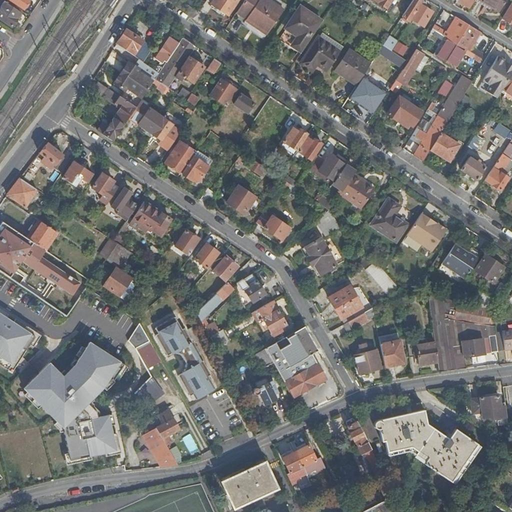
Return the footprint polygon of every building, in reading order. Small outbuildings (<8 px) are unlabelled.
[(26,0),(8,0),(22,9),(28,1),(26,0)] [(212,0),(209,7),(226,18),(236,1),(234,0),(212,0)] [(244,21),(266,36),(284,10),(267,0),(244,0),(236,13),(246,19),(244,21)] [(392,0),(369,0),(370,0),(386,10),(392,0)] [(422,2),(418,0),(413,0),(401,18),(409,23),(410,21),(422,29),(432,14),(420,6),(422,2)] [(457,0),(457,1),(468,8),(472,0),(457,0)] [(505,0),(476,0),(498,13),(505,0)] [(0,19),(11,27),(20,14),(3,3),(0,7),(0,19)] [(511,4),(502,20),(511,27),(511,4)] [(301,9),(280,42),(300,54),(321,22),(301,9)] [(459,21),(455,19),(446,33),(444,36),(444,37),(447,39),(459,21)] [(468,26),(459,21),(447,39),(456,45),(468,26)] [(434,26),(432,30),(442,36),(443,35),(444,36),(446,33),(434,26)] [(481,34),(468,26),(456,45),(469,53),(474,56),(481,60),(483,57),(478,54),(473,51),(471,50),(481,34)] [(438,37),(441,39),(442,36),(432,30),(430,34),(437,38),(438,37)] [(123,31),(113,46),(135,60),(140,64),(149,50),(139,43),(139,42),(123,31)] [(312,74),(317,67),(326,73),(342,50),(323,37),(320,41),(318,39),(300,66),(312,74)] [(397,43),(389,37),(388,39),(382,47),(390,52),(397,43)] [(166,39),(152,60),(161,67),(175,45),(166,39)] [(175,45),(161,67),(156,75),(152,81),(166,90),(175,75),(190,84),(201,69),(199,68),(193,64),(185,59),(193,48),(180,39),(175,45)] [(456,45),(447,39),(435,58),(445,64),(456,45)] [(469,53),(456,45),(445,64),(454,70),(464,53),(467,55),(469,53)] [(395,62),(395,63),(402,69),(406,63),(390,52),(382,47),(378,53),(381,55),(382,53),(395,62)] [(406,63),(407,63),(395,82),(403,87),(422,55),(414,50),(412,54),(406,63)] [(349,52),(335,74),(356,88),(363,76),(370,66),(349,52)] [(377,55),(370,66),(363,76),(366,78),(369,74),(368,73),(379,57),(377,55)] [(474,56),(471,61),(478,65),(481,60),(474,56)] [(379,57),(368,73),(369,74),(386,85),(392,75),(389,73),(392,69),(382,61),(383,59),(379,57)] [(152,81),(156,75),(142,65),(140,64),(135,60),(130,67),(128,65),(121,75),(119,73),(111,85),(122,92),(118,98),(134,109),(137,104),(139,100),(149,86),(152,81)] [(219,65),(212,60),(204,72),(211,77),(219,65)] [(511,69),(498,60),(480,90),(496,100),(501,93),(511,74),(511,69)] [(121,75),(128,65),(125,63),(119,73),(121,75)] [(511,74),(501,93),(511,100),(511,74)] [(461,78),(461,79),(448,99),(458,105),(471,84),(461,78)] [(156,90),(163,95),(166,90),(152,81),(149,86),(155,91),(156,90)] [(219,81),(208,97),(225,109),(228,104),(235,94),(236,92),(219,81)] [(399,87),(401,89),(403,87),(395,82),(389,91),(394,94),(399,87)] [(105,127),(100,123),(94,132),(111,143),(126,121),(134,109),(118,98),(95,83),(90,90),(121,111),(118,114),(116,112),(111,119),(105,127)] [(447,85),(444,83),(438,92),(441,94),(447,85)] [(188,96),(181,91),(177,97),(178,98),(184,102),(188,96)] [(238,96),(235,94),(228,104),(231,106),(238,96)] [(398,95),(384,116),(394,122),(397,119),(412,128),(420,114),(413,109),(415,106),(412,104),(410,107),(407,105),(409,101),(402,96),(401,97),(398,95)] [(195,100),(188,96),(184,102),(190,107),(195,100)] [(252,105),(238,96),(231,106),(245,115),(252,105)] [(440,111),(432,106),(429,112),(447,123),(458,105),(448,99),(440,111)] [(137,104),(134,109),(126,121),(134,126),(136,127),(150,136),(160,120),(137,104)] [(447,123),(429,112),(417,131),(435,143),(440,135),(447,123)] [(397,119),(394,122),(409,132),(412,128),(397,119)] [(177,131),(160,120),(150,136),(168,147),(177,131)] [(295,133),(290,129),(282,143),(295,151),(305,136),(297,131),(295,133)] [(410,141),(418,147),(412,157),(422,164),(429,152),(435,143),(417,131),(410,141)] [(429,152),(447,164),(458,147),(440,135),(435,143),(429,152)] [(481,142),(474,137),(467,149),(474,153),(481,142)] [(306,139),(297,153),(309,161),(319,146),(312,141),(311,143),(306,139)] [(177,143),(163,164),(164,165),(180,176),(192,159),(195,155),(177,143)] [(50,172),(51,170),(58,176),(66,164),(60,159),(62,156),(45,144),(35,156),(41,160),(38,164),(50,172)] [(511,164),(511,163),(511,148),(508,146),(483,183),(499,193),(507,181),(499,176),(508,162),(511,164)] [(208,162),(195,153),(195,155),(192,159),(204,167),(208,162)] [(236,161),(236,162),(245,168),(250,161),(241,155),(236,161)] [(336,191),(335,192),(338,195),(352,175),(353,173),(327,157),(316,173),(331,183),(329,186),(336,191)] [(204,167),(192,159),(180,176),(187,180),(189,177),(197,182),(206,169),(204,167)] [(467,159),(459,171),(474,182),(483,170),(467,159)] [(258,166),(250,161),(245,168),(257,176),(262,179),(264,177),(266,179),(270,174),(258,166)] [(59,180),(68,186),(70,183),(71,180),(80,185),(82,187),(89,177),(70,164),(59,180)] [(164,165),(161,169),(178,180),(180,176),(164,165)] [(366,186),(367,185),(352,175),(338,195),(337,196),(360,211),(373,192),(366,186)] [(101,198),(97,203),(103,207),(116,187),(98,176),(89,190),(101,198)] [(295,185),(285,179),(283,182),(283,183),(289,187),(292,189),(295,185)] [(7,193),(4,197),(22,209),(33,193),(34,192),(17,180),(7,193)] [(280,187),(286,191),(289,187),(283,183),(280,187)] [(253,199),(236,187),(225,204),(241,216),(248,206),(253,199)] [(116,214),(113,217),(123,224),(135,207),(124,200),(128,195),(120,190),(108,209),(116,214)] [(212,195),(205,191),(198,202),(204,206),(212,195)] [(321,197),(315,204),(327,212),(332,204),(321,197)] [(254,210),(259,202),(253,199),(248,206),(254,210)] [(370,227),(393,242),(404,226),(391,218),(396,209),(386,202),(370,227)] [(143,204),(132,220),(161,239),(166,232),(163,230),(169,222),(143,204)] [(312,225),(324,238),(336,226),(326,212),(312,225)] [(262,230),(269,220),(261,215),(254,224),(262,230)] [(96,218),(91,216),(85,226),(89,229),(96,218)] [(418,216),(405,236),(430,253),(445,231),(435,224),(434,226),(418,216)] [(280,241),(288,230),(270,218),(269,220),(262,230),(280,241)] [(38,220),(26,237),(45,249),(56,233),(38,220)] [(27,246),(0,227),(0,267),(9,273),(18,260),(71,295),(80,283),(39,255),(42,250),(30,241),(27,246)] [(173,248),(186,257),(197,241),(184,233),(173,248)] [(308,257),(324,248),(335,266),(343,261),(334,246),(326,251),(320,239),(304,249),(308,257)] [(108,241),(97,258),(104,262),(105,261),(115,246),(111,243),(108,241)] [(105,261),(118,270),(128,255),(115,246),(105,261)] [(193,261),(205,270),(216,255),(204,246),(193,261)] [(451,247),(440,264),(463,279),(475,260),(467,255),(465,257),(451,247)] [(312,266),(318,275),(335,266),(324,248),(308,257),(304,259),(309,267),(312,266)] [(479,255),(471,249),(467,255),(475,260),(479,255)] [(502,269),(483,257),(473,271),(492,284),(502,269)] [(210,273),(222,282),(235,268),(223,258),(210,273)] [(366,273),(387,296),(396,288),(381,271),(376,265),(366,273)] [(113,296),(122,302),(134,284),(113,270),(110,275),(107,273),(106,276),(108,278),(101,289),(105,292),(104,294),(111,298),(113,296)] [(250,304),(263,296),(250,277),(242,282),(242,281),(235,285),(240,294),(243,292),(250,304)] [(207,303),(206,302),(194,315),(208,338),(217,333),(212,324),(206,327),(201,319),(221,300),(221,301),(231,291),(224,285),(214,295),(214,296),(207,303)] [(348,287),(327,299),(340,320),(360,309),(348,287)] [(449,301),(425,295),(433,343),(436,363),(438,374),(464,370),(462,358),(460,359),(454,302),(449,301)] [(478,296),(474,307),(490,311),(497,301),(478,296)] [(276,312),(271,302),(251,314),(256,323),(261,320),(276,312)] [(454,302),(460,359),(462,358),(496,352),(495,350),(493,334),(491,313),(490,311),(474,307),(454,302)] [(372,318),(370,309),(341,326),(345,333),(372,318)] [(276,312),(261,320),(269,334),(280,328),(282,326),(284,325),(276,312)] [(0,315),(0,360),(15,370),(35,338),(0,315)] [(172,317),(153,329),(156,334),(153,335),(165,356),(171,353),(178,355),(183,365),(182,372),(176,375),(187,396),(190,395),(193,399),(213,389),(206,376),(207,375),(200,361),(198,361),(188,343),(190,342),(182,329),(179,330),(172,317)] [(303,328),(263,350),(271,364),(291,399),(323,381),(310,355),(316,352),(303,328)] [(282,331),(280,328),(269,334),(271,338),(282,331)] [(217,333),(208,338),(215,351),(228,344),(221,331),(217,333)] [(511,331),(501,333),(504,350),(504,352),(511,350),(511,331)] [(504,350),(501,333),(493,334),(495,350),(504,350)] [(377,338),(378,345),(398,342),(396,334),(377,338)] [(45,363),(20,388),(52,419),(47,423),(55,432),(59,429),(66,459),(113,449),(105,415),(94,416),(92,411),(84,401),(108,377),(117,361),(82,341),(70,361),(57,375),(45,363)] [(398,342),(378,345),(383,368),(403,364),(398,342)] [(414,342),(405,343),(409,367),(436,363),(433,343),(414,346),(414,342)] [(359,355),(352,357),(357,375),(379,369),(375,351),(365,353),(363,345),(357,347),(359,355)] [(253,355),(261,370),(271,364),(263,350),(253,355)] [(256,383),(259,388),(266,385),(263,380),(256,383)] [(256,395),(258,396),(264,406),(274,401),(272,397),(277,394),(270,383),(266,385),(259,388),(257,388),(256,388),(254,389),(254,391),(254,394),(256,395)] [(489,418),(490,420),(504,418),(503,408),(500,409),(498,397),(470,401),(472,415),(481,414),(482,418),(489,418)] [(160,425),(154,428),(165,447),(170,443),(167,437),(177,430),(165,411),(156,417),(160,425)] [(449,483),(475,445),(453,430),(446,440),(426,427),(422,412),(374,422),(373,423),(372,425),(372,427),(372,429),(374,430),(376,430),(379,443),(382,442),(384,453),(409,449),(425,461),(423,463),(423,465),(449,483)] [(151,422),(138,430),(160,468),(176,466),(165,447),(154,428),(151,422)] [(345,427),(359,454),(369,449),(354,422),(345,427)] [(308,446),(294,453),(301,467),(305,474),(315,469),(317,472),(325,467),(320,458),(320,457),(315,460),(308,446)] [(281,459),(289,474),(301,467),(294,453),(281,459)] [(380,470),(373,457),(366,460),(373,474),(380,470)] [(264,501),(262,497),(277,490),(264,463),(221,482),(233,510),(255,500),(257,504),(264,501)] [(371,475),(366,478),(368,482),(369,482),(383,476),(381,472),(371,476),(371,475)] [(388,511),(383,501),(376,505),(374,502),(352,511),(388,511)]
